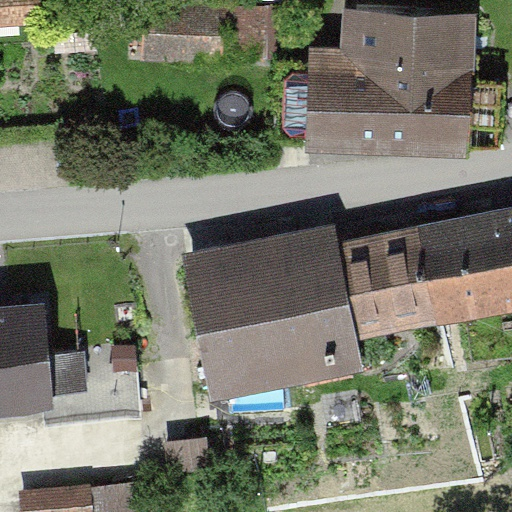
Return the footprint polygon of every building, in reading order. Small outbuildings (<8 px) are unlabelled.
[(41,0),(0,0),(0,19),(43,17),(41,0)] [(150,1),(147,50),(260,56),(262,7),(150,1)] [(314,59),(310,137),(501,147),(505,83),(468,81),(472,12),(361,6),(358,61),(314,59)] [(511,202),(420,225),(438,309),(511,296),(511,202)] [(420,225),(190,267),(214,386),(361,359),(355,329),(438,309),(420,225)] [(53,303),(0,306),(0,404),(60,400),(53,303)] [(94,511),(92,487),(18,495),(20,511),(94,511)]
